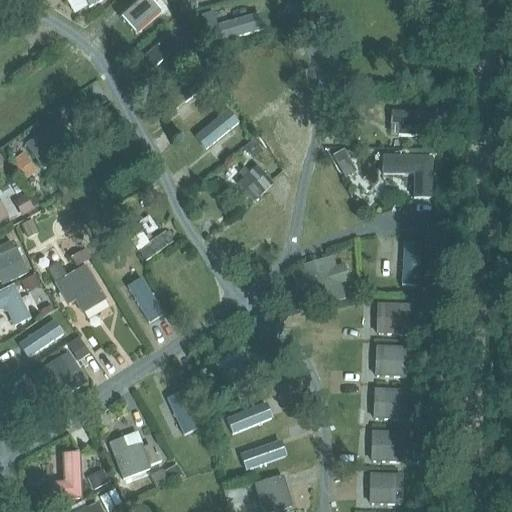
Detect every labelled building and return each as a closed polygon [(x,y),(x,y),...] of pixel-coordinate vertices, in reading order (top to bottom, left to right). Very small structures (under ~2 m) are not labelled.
[(103,3),(101,0),(81,0),(88,11),(103,3)] [(146,0),(143,0),(120,21),(135,39),(161,16),(146,0)] [(180,16),(198,11),(195,2),(177,7),(180,16)] [(214,14),(202,18),(206,31),(217,28),(214,14)] [(148,75),(180,48),(171,37),(138,63),(148,75)] [(194,41),(182,50),(189,60),(201,51),(194,41)] [(165,102),(174,113),(210,85),(202,74),(165,102)] [(288,93),(249,110),(274,165),(286,159),(282,150),(298,143),(284,112),(295,107),(288,93)] [(342,115),(342,103),(334,103),(334,115),(342,115)] [(230,108),(222,113),(196,133),(206,147),(240,121),(232,111),(230,108)] [(403,138),(414,139),(426,139),(427,130),(437,131),(437,116),(391,114),(390,127),(404,129),(403,138)] [(60,123),(24,148),(42,174),(78,149),(60,123)] [(253,142),(243,151),(253,162),(263,153),(253,142)] [(343,152),(333,157),(344,177),(354,171),(343,152)] [(14,162),(12,164),(24,182),(34,175),(21,157),(14,162)] [(431,201),(431,160),(382,159),(382,178),(413,178),(413,201),(431,201)] [(254,206),(273,187),(254,169),(236,188),(254,206)] [(15,183),(9,187),(12,193),(19,190),(15,183)] [(13,204),(21,220),(33,214),(24,198),(13,204)] [(0,203),(0,226),(10,220),(0,203)] [(415,226),(428,227),(429,213),(415,212),(415,226)] [(147,216),(137,222),(145,237),(156,230),(147,216)] [(81,228),(77,223),(70,221),(65,225),(63,232),(67,237),(74,239),(80,235),(81,228)] [(39,235),(33,223),(20,229),(26,241),(39,235)] [(145,265),(172,246),(164,235),(155,242),(151,237),(145,241),(142,236),(130,244),(145,265)] [(28,277),(16,251),(14,252),(11,245),(0,249),(0,285),(2,289),(28,277)] [(402,276),(401,289),(416,289),(416,288),(418,247),(404,246),(402,270),(402,276)] [(86,252),(70,261),(75,270),(91,262),(86,252)] [(309,294),(314,312),(345,303),(340,286),(349,283),(345,266),(336,269),(333,259),(300,269),(301,274),(291,277),(297,297),(309,294)] [(49,272),(69,308),(76,304),(83,316),(106,303),(87,269),(68,279),(60,265),(49,272)] [(175,311),(191,301),(172,273),(157,283),(175,311)] [(40,289),(34,278),(21,285),(27,296),(40,289)] [(141,281),(127,290),(149,326),(163,317),(141,281)] [(13,289),(0,295),(0,314),(5,312),(13,330),(29,322),(13,289)] [(376,338),(408,339),(409,309),(376,308),(376,338)] [(28,361),(63,337),(54,324),(19,348),(28,361)] [(89,357),(79,343),(68,351),(77,364),(89,357)] [(374,350),(373,380),(406,381),(408,351),(374,350)] [(42,372),(37,376),(56,406),(62,402),(79,391),(77,389),(86,383),(68,355),(42,372)] [(246,357),(216,374),(231,401),(261,384),(246,357)] [(218,404),(211,392),(198,400),(205,412),(218,404)] [(406,394),(373,393),(372,423),(404,425),(406,394)] [(168,402),(185,439),(199,433),(182,396),(168,402)] [(265,406),(226,422),(232,437),(271,421),(265,406)] [(404,437),(371,435),(369,465),(402,467),(404,437)] [(108,447),(122,484),(151,473),(150,469),(162,465),(159,455),(154,457),(151,448),(141,451),(136,437),(108,447)] [(243,472),(283,460),(276,437),(236,448),(243,472)] [(78,452),(61,452),(61,501),(78,501),(78,452)] [(181,478),(177,468),(165,473),(169,483),(181,478)] [(108,486),(102,473),(87,480),(93,493),(108,486)] [(402,478),(369,478),(368,508),(401,509),(402,478)] [(292,511),(282,479),(253,488),(260,511),(292,511)] [(115,511),(122,509),(114,493),(101,499),(107,511),(115,511)]
